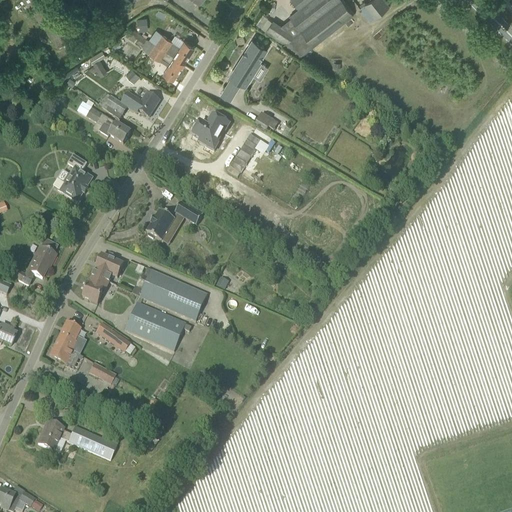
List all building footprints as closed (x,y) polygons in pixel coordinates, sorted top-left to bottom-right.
[(22,0),(57,48),(76,35),(50,0),(22,0)] [(265,32),(301,57),(353,17),(340,0),(292,0),(299,9),(290,16),(301,31),(296,35),(273,21),(265,32)] [(390,7),(384,0),(371,0),(360,9),(370,22),(390,7)] [(152,37),(150,40),(184,63),(195,48),(184,41),(180,47),(157,30),(152,37)] [(149,41),(147,39),(142,46),(143,49),(160,61),(161,60),(169,66),(164,73),(174,80),(184,63),(150,40),(149,41)] [(261,80),(269,67),(259,61),(267,49),(253,39),(229,77),(231,78),(221,96),(231,101),(241,84),(246,87),(253,75),(261,80)] [(106,56),(103,50),(90,57),(93,63),(106,56)] [(100,75),(106,72),(99,61),(94,63),(100,75)] [(64,75),(66,78),(79,70),(77,66),(64,75)] [(126,76),(134,84),(140,77),(132,69),(126,76)] [(121,104),(105,94),(98,107),(120,121),(128,108),(135,114),(137,110),(149,118),(160,102),(148,94),(142,102),(128,93),(121,104)] [(123,145),(130,134),(82,104),(77,112),(86,117),(85,118),(102,129),(104,127),(112,132),(109,137),(123,145)] [(269,128),(274,121),(263,114),(255,126),(266,132),(269,128)] [(261,143),(250,136),(230,168),(240,175),(261,143)] [(86,189),(92,180),(82,173),(87,165),(73,156),(67,165),(75,170),(71,177),(69,176),(64,184),(66,185),(61,193),(77,203),(83,194),(84,195),(88,190),(86,189)] [(154,238),(168,247),(184,219),(197,227),(202,217),(181,204),(175,214),(177,215),(174,220),(160,212),(147,234),(149,235),(148,237),(153,240),(154,238)] [(56,257),(53,255),(57,247),(45,241),(41,249),(42,250),(30,273),(27,272),(28,271),(28,270),(25,276),(17,272),(14,280),(28,287),(32,280),(31,280),(33,276),(42,280),(49,266),(51,267),(56,257)] [(96,270),(91,280),(101,284),(102,282),(109,284),(112,277),(118,279),(124,265),(102,256),(96,269),(96,270)] [(207,296),(151,272),(139,299),(196,323),(207,296)] [(219,278),(216,287),(224,290),(227,281),(219,278)] [(106,291),(109,284),(102,282),(101,284),(91,280),(90,284),(88,284),(83,298),(90,301),(90,303),(98,306),(102,293),(104,294),(106,291)] [(11,288),(0,282),(0,293),(7,297),(11,288)] [(191,328),(186,326),(186,325),(145,308),(133,336),(174,353),(184,331),(189,333),(191,328)] [(65,349),(73,353),(77,343),(75,343),(81,331),(67,323),(57,343),(66,348),(65,349)] [(1,325),(1,327),(0,326),(0,342),(11,348),(16,335),(12,333),(13,331),(1,325)] [(113,345),(119,336),(102,325),(95,334),(113,345)] [(126,352),(131,344),(123,339),(118,347),(126,352)] [(66,348),(57,343),(49,358),(66,366),(67,365),(74,369),(80,357),(73,353),(65,349),(66,348)] [(114,376),(95,365),(90,374),(109,385),(114,376)] [(43,434),(38,446),(54,453),(59,440),(110,462),(116,448),(75,429),(71,436),(62,432),(63,430),(47,423),(47,424),(49,425),(45,435),(43,434)] [(17,500),(17,498),(1,490),(0,491),(0,505),(2,506),(1,509),(7,511),(8,511),(14,511),(19,501),(17,500)] [(36,500),(26,494),(20,502),(30,508),(36,500)]
